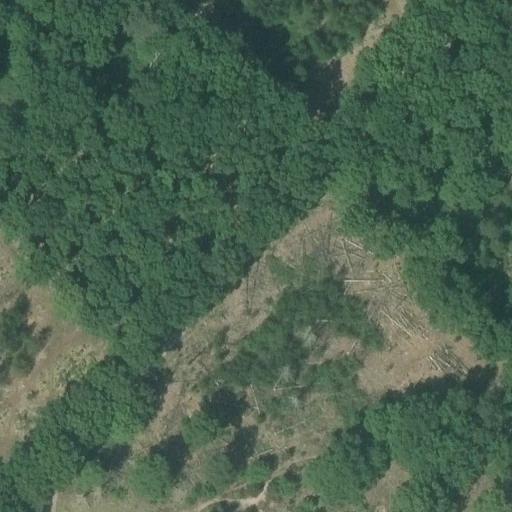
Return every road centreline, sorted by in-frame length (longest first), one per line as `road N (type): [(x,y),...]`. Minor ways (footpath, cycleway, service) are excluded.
road 1 (track): [(23,511),(327,169)]
road 2 (track): [(327,169),(511,342)]
road 3 (track): [(146,0),(327,169)]
road 4 (track): [(327,169),(477,0)]
